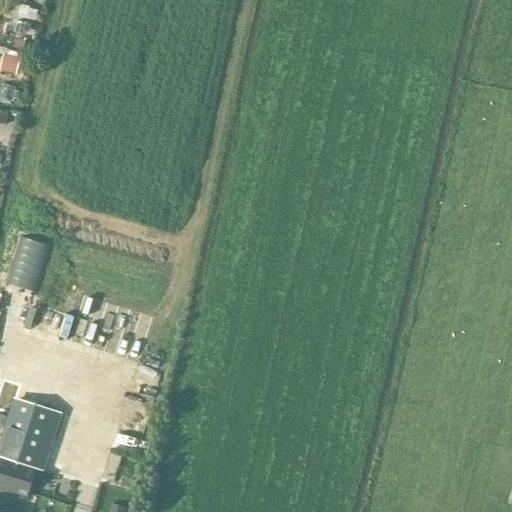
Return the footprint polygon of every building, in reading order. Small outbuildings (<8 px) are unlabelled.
[(21,6),(18,17),(27,19),(29,9),(29,8),(21,6)] [(9,56),(5,73),(16,75),(20,58),(9,56)] [(0,112),(0,124),(6,126),(8,115),(0,112)] [(0,462),(15,467),(35,473),(54,412),(17,401),(0,453),(0,462)] [(0,488),(27,497),(35,473),(0,462),(0,488)]
